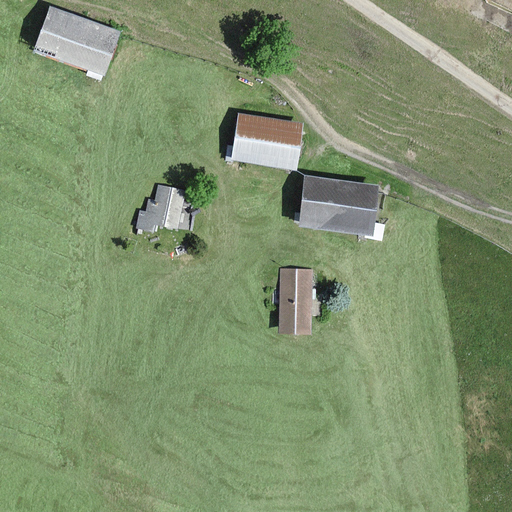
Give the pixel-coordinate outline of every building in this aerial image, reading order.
[(120,32),(49,7),(33,51),(88,71),(86,76),(100,81),(102,77),(103,77),(120,32)] [(302,124),(236,113),(229,161),(295,171),(302,124)] [(378,186),(303,177),(297,228),(372,237),(378,186)] [(184,192),(157,186),(154,200),(147,199),(145,212),(139,210),(135,229),(153,233),(154,225),(176,229),(184,192)] [(312,270),(280,269),(278,334),(311,335),(312,270)]
